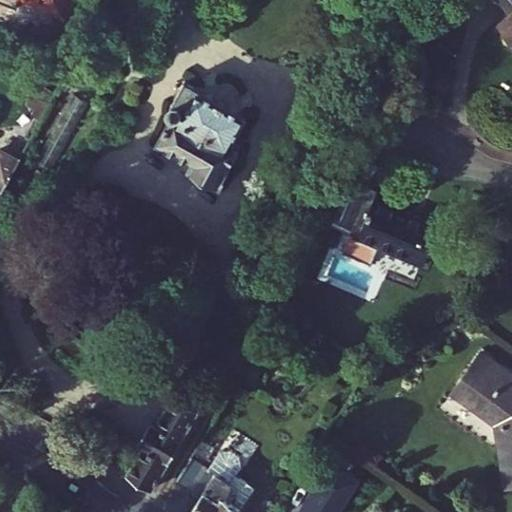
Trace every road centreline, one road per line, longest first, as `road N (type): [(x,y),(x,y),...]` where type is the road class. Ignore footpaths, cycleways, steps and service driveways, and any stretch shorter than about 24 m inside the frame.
road 1 (track): [(152,511),(449,0)]
road 2 (tertiary): [(143,511),(27,444)]
